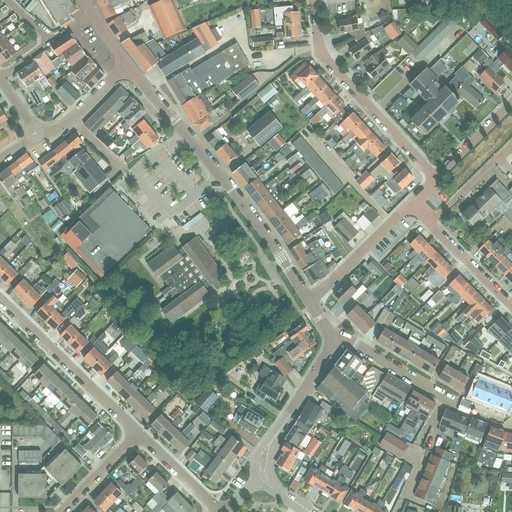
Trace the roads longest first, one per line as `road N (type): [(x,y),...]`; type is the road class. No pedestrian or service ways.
road 1 (unclassified): [(309,303),(261,227),(128,68)]
road 2 (residential): [(511,425),(350,340),(333,340)]
road 3 (residential): [(0,298),(138,433)]
road 4 (unclassified): [(262,478),(262,457),(333,340)]
road 5 (unknown): [(195,148),(316,47)]
road 6 (residential): [(309,303),(412,204)]
road 7 (residential): [(313,0),(317,53),(369,114)]
road 8 (residential): [(369,114),(463,28)]
